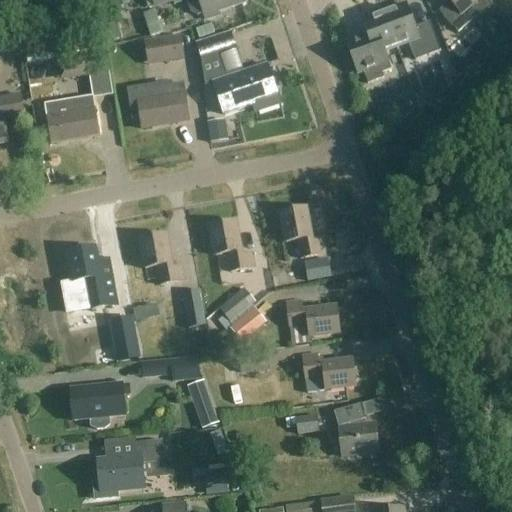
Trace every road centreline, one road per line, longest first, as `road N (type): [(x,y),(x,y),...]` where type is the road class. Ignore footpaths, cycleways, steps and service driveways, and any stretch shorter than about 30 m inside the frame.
road 1 (unclassified): [(468,511),(346,148)]
road 2 (residential): [(0,217),(346,148)]
road 3 (unclassified): [(346,148),(297,1)]
